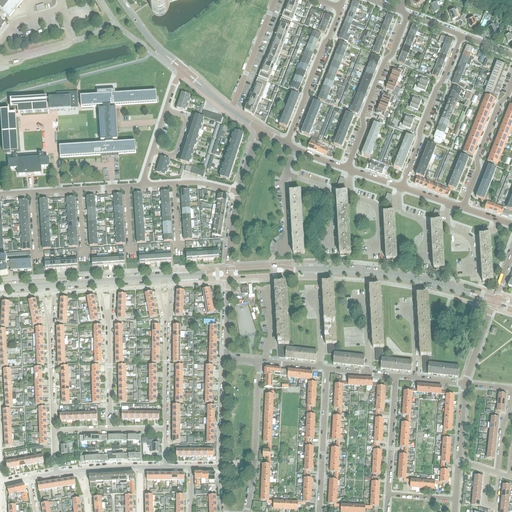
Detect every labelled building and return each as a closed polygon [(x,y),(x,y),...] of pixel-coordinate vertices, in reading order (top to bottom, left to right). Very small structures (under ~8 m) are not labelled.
[(0,0),(0,9),(4,12),(10,17),(23,0),(0,0)] [(159,16),(160,16),(162,15),(163,15),(165,14),(166,12),(167,10),(168,8),(169,5),(170,2),(174,0),(175,0),(149,0),(149,1),(149,3),(150,6),(150,8),(151,10),(153,12),(153,13),(154,14),(155,15),(157,15),(158,16),(159,16)] [(438,6),(437,3),(442,1),(441,0),(435,0),(434,1),(435,3),(431,5),(435,13),(440,11),(440,10),(442,10),(440,5),(438,6)] [(298,5),(288,1),(288,3),(287,3),(286,5),(287,6),(286,6),(297,10),(299,5),(298,4),(298,5)] [(361,10),(362,8),(358,6),(359,3),(353,1),(351,6),(357,9),(361,10)] [(295,15),(297,10),(286,6),(286,8),(285,8),(284,11),(295,15)] [(460,20),(462,16),(457,18),(454,10),(457,9),(456,7),(452,8),(453,11),(449,12),(453,20),(455,19),(456,22),(460,20)] [(292,21),(295,15),(284,11),(283,13),(282,16),(282,17),(292,21)] [(359,22),(360,20),(357,18),(354,17),(355,14),(349,12),(347,17),(353,19),(359,22)] [(329,23),(331,17),(319,13),(318,15),(321,16),(320,19),(323,20),(329,23)] [(357,27),(358,25),(355,24),(355,23),(352,22),(353,19),(347,17),(345,22),(351,25),(357,27)] [(478,20),(477,17),(474,19),(474,18),(468,21),(471,27),(477,25),(475,21),(478,20)] [(279,24),(290,28),(292,22),(281,18),(281,19),(279,22),(280,22),(279,24)] [(494,25),(492,22),(487,24),(490,31),(489,32),(491,35),(497,33),(495,28),(499,26),(497,24),(494,25)] [(389,27),(383,25),(377,23),(376,25),(380,26),(379,27),(382,28),(381,30),(387,33),(389,27)] [(287,33),(290,28),(279,24),(277,27),(278,27),(277,29),(287,33)] [(421,32),(421,31),(418,30),(419,27),(413,25),(411,30),(417,32),(423,35),(424,33),(421,32)] [(387,33),(381,30),(375,28),(374,30),(378,31),(377,32),(380,33),(379,36),(385,38),(387,33)] [(285,39),(285,38),(287,33),(277,29),(277,30),(276,29),(275,32),(276,33),(275,34),(285,39)] [(311,38),(318,41),(321,35),(313,32),(311,38)] [(351,43),(352,41),(348,40),(350,37),(347,35),(341,33),(339,39),(351,43)] [(383,43),(384,40),(385,38),(379,36),(373,33),(372,35),(375,37),(378,38),(377,41),(383,43)] [(285,39),(275,34),(274,38),(274,40),(284,44),(286,39),(285,38),(285,39)] [(318,41),(311,38),(308,37),(307,39),(310,40),(308,44),(316,47),(318,41)] [(442,42),(445,44),(451,46),(453,40),(444,37),(442,42)] [(282,49),(284,44),(274,40),(274,41),(273,40),(272,43),(272,45),(282,49)] [(316,47),(308,44),(302,41),(301,44),(307,47),(306,50),(313,53),(316,47)] [(338,49),(346,52),(348,45),(341,42),(338,49)] [(280,55),(282,49),(272,45),(271,46),(270,48),(270,49),(270,51),(280,55)] [(379,55),(381,49),(375,46),(373,52),(379,55)] [(415,56),(415,54),(412,53),(412,52),(410,51),(411,49),(404,46),(402,51),(409,54),(415,56)] [(343,58),(346,52),(338,49),(336,55),(343,58)] [(311,60),(313,53),(306,50),(303,57),(311,60)] [(278,60),(280,55),(270,51),(269,53),(268,52),(267,55),(268,56),(267,56),(278,60)] [(473,61),(474,58),(470,57),(471,54),(465,51),(463,57),(469,59),(473,61)] [(341,64),(343,58),(336,55),(333,61),(341,64)] [(370,61),(378,65),(381,58),(373,55),(370,61)] [(278,60),(267,56),(267,58),(266,58),(265,61),(275,65),(276,66),(278,60)] [(308,66),(311,60),(303,57),(301,63),(308,66)] [(405,62),(406,59),(400,57),(398,62),(409,67),(410,64),(405,62)] [(275,65),(265,61),(264,63),(263,63),(262,66),(263,66),(273,70),(275,65)] [(338,71),(341,64),(333,61),(331,67),(338,71)] [(375,71),(378,65),(370,61),(368,68),(375,71)] [(495,67),(503,70),(506,65),(497,61),(495,67)] [(306,72),(308,66),(301,63),(298,69),(306,72)] [(271,76),(273,70),(263,66),(262,68),(261,68),(260,71),(261,71),(261,72),(271,76)] [(342,79),(342,77),(337,75),(338,71),(331,67),(328,74),(336,77),(342,79)] [(493,72),(501,75),(503,70),(495,67),(493,72)] [(373,77),(375,71),(368,68),(365,74),(373,77)] [(402,73),(403,70),(398,68),(397,71),(393,70),(392,74),(399,77),(401,73),(402,73)] [(304,79),(306,72),(298,69),(296,76),(304,79)] [(269,81),(271,76),(261,72),(260,74),(259,73),(258,76),(259,77),(258,77),(269,81)] [(491,77),(500,80),(500,79),(501,75),(493,72),(491,77)] [(334,81),(336,77),(328,74),(326,80),(334,83),(342,87),(345,88),(347,81),(345,80),(343,84),(334,81)] [(370,83),(373,77),(365,74),(363,80),(370,83)] [(419,83),(427,87),(429,82),(425,80),(426,78),(419,75),(418,78),(421,79),(419,83)] [(301,85),(304,79),(296,76),(293,82),(301,85)] [(489,82),(498,85),(500,80),(491,77),(489,82)] [(256,84),(266,88),(268,83),(258,79),(257,79),(256,82),(256,84)] [(331,90),(334,83),(326,80),(323,86),(331,90)] [(368,90),(370,83),(363,80),(360,87),(368,90)] [(299,91),(301,85),(293,82),(291,88),(299,91)] [(487,87),(496,90),(498,85),(489,82),(487,87)] [(425,92),(427,87),(419,83),(418,86),(415,85),(413,90),(420,93),(421,90),(425,92)] [(264,94),(266,88),(256,84),(255,85),(255,84),(254,87),(254,88),(254,90),(264,94)] [(394,95),(395,92),(394,92),(396,87),(388,84),(386,89),(389,90),(388,93),(394,95)] [(331,97),(332,94),(330,93),(331,90),(323,86),(321,93),(329,96),(331,97)] [(365,96),(368,90),(360,87),(358,93),(365,96)] [(451,93),(459,97),(462,90),(454,87),(451,93)] [(494,96),(496,90),(487,87),(485,92),(494,96)] [(264,94),(254,90),(253,90),(252,93),(252,94),(251,94),(251,95),(261,99),(262,99),(264,94)] [(49,109),(55,109),(78,107),(77,91),(56,93),(57,96),(49,97),(49,109)] [(157,103),(156,91),(115,94),(115,91),(98,92),(98,95),(81,96),(81,107),(99,106),(101,144),(59,146),(60,158),(102,155),(102,157),(119,156),(118,154),(135,153),(135,142),(118,143),(117,133),(116,105),(122,105),(157,103)] [(179,101),(188,103),(190,96),(182,93),(179,101)] [(286,109),(294,112),(300,96),(292,93),(286,109)] [(332,104),(333,101),(327,99),(329,96),(321,93),(318,99),(332,104)] [(363,102),(365,96),(358,93),(355,99),(363,102)] [(395,96),(394,95),(388,93),(387,96),(384,95),(382,99),(390,102),(392,103),(395,96)] [(457,103),(459,97),(451,93),(449,100),(457,103)] [(412,102),(420,106),(422,101),(417,99),(418,96),(412,94),(410,97),(412,97),(411,100),(413,100),(412,102)] [(261,99),(251,95),(250,95),(249,98),(250,98),(249,100),(259,104),(261,99)] [(483,103),(493,107),(494,106),(493,105),(495,99),(485,96),(483,103)] [(48,112),(47,97),(10,100),(11,109),(18,108),(18,114),(48,112)] [(360,109),(363,102),(355,99),(353,105),(360,109)] [(257,109),(259,104),(249,100),(248,100),(247,103),(247,105),(257,109)] [(454,109),(457,103),(449,100),(446,106),(454,109)] [(185,111),(188,103),(179,101),(177,108),(185,111)] [(308,117),(316,120),(322,104),(314,101),(308,117)] [(418,111),(420,106),(412,102),(410,107),(407,106),(406,109),(412,111),(413,109),(418,111)] [(493,108),(493,107),(483,103),(480,110),(490,114),(492,108),(493,108)] [(255,114),(257,109),(247,105),(246,107),(245,107),(244,110),(245,110),(244,111),(265,123),(267,117),(263,115),(262,117),(255,114)] [(358,115),(360,109),(353,105),(350,112),(358,115)] [(452,115),(454,109),(446,106),(444,112),(452,115)] [(287,128),(294,112),(286,109),(280,125),(287,128)] [(384,120),(385,117),(384,117),(386,112),(378,109),(376,114),(379,115),(378,118),(384,120)] [(10,114),(10,110),(1,111),(4,153),(18,152),(16,113),(10,114)] [(487,119),(490,114),(480,110),(477,117),(488,121),(488,120),(487,119)] [(449,122),(452,115),(444,112),(441,119),(449,122)] [(340,129),(348,132),(354,116),(346,113),(340,129)] [(404,121),(412,124),(414,120),(410,118),(411,115),(404,113),(403,115),(406,117),(404,121)] [(190,131),(199,134),(204,118),(195,116),(190,131)] [(309,136),(316,120),(308,117),(301,133),(309,136)] [(487,122),(488,121),(477,117),(474,124),(484,128),(486,122),(487,122)] [(447,128),(449,122),(441,119),(439,125),(447,128)] [(511,130),(511,127),(511,122),(504,119),(502,125),(501,125),(500,126),(511,130)] [(410,129),(412,124),(404,121),(402,126),(399,125),(398,128),(405,130),(406,128),(410,129)] [(368,139),(376,142),(382,127),(374,123),(368,139)] [(482,134),(484,128),(474,124),(472,131),(482,135),(483,134),(482,134)] [(444,134),(447,128),(439,125),(436,131),(444,134)] [(508,137),(511,130),(500,126),(500,127),(501,127),(499,133),(508,137)] [(342,148),(348,132),(340,129),(334,145),(342,148)] [(194,149),(199,134),(190,131),(185,146),(194,149)] [(440,145),(444,134),(436,131),(434,138),(435,138),(433,142),(440,145)] [(482,136),(482,135),(472,131),(469,138),(478,142),(481,136),(482,136)] [(230,147),(239,150),(244,134),(235,132),(230,147)] [(505,144),(508,137),(499,133),(496,139),(495,139),(495,140),(505,144)] [(400,151),(408,154),(414,138),(406,135),(400,151)] [(476,148),(478,142),(469,138),(466,145),(477,149),(477,148),(476,148)] [(369,158),(376,142),(368,139),(361,155),(369,158)] [(503,151),(505,144),(495,140),(494,141),(495,141),(493,147),(503,151)] [(317,152),(320,145),(311,141),(308,148),(317,152)] [(422,159),(430,163),(436,147),(428,143),(422,159)] [(320,145),(317,152),(326,155),(329,150),(325,148),(326,147),(320,145)] [(476,150),(477,149),(466,145),(463,152),(473,156),(475,150),(476,150)] [(189,165),(194,149),(185,146),(180,162),(189,165)] [(234,165),(239,150),(230,147),(225,162),(234,165)] [(500,158),(503,151),(493,147),(491,153),(490,153),(489,154),(500,158)] [(402,170),(408,154),(400,151),(394,167),(402,170)] [(44,159),(43,154),(40,154),(17,156),(17,155),(14,155),(14,161),(9,161),(10,169),(18,169),(18,175),(41,174),(41,167),(49,167),(48,159),(44,159)] [(497,165),(500,158),(489,154),(489,155),(490,156),(487,162),(497,165)] [(455,171),(462,174),(469,158),(461,155),(455,171)] [(159,165),(167,168),(170,160),(161,157),(159,165)] [(424,178),(430,163),(422,159),(416,175),(424,178)] [(229,181),(234,165),(225,162),(220,178),(229,181)] [(381,165),(372,162),(369,169),(382,175),(385,166),(381,165)] [(165,176),(167,168),(159,165),(156,173),(165,176)] [(385,166),(382,175),(391,178),(392,175),(386,173),(388,168),(385,166)] [(482,182),(490,185),(496,169),(488,166),(482,182)] [(456,190),(462,174),(455,171),(448,187),(456,190)] [(442,195),(443,195),(448,197),(451,190),(417,177),(415,184),(442,195)] [(484,201),(490,185),(482,182),(476,197),(484,201)] [(297,191),(297,190),(290,190),(291,207),(302,207),(301,191),(297,191)] [(347,192),(345,192),(345,191),(339,191),(336,192),(337,208),(348,207),(347,192)] [(493,212),(495,205),(494,205),(494,204),(487,202),(485,209),(493,212)] [(495,205),(493,212),(501,215),(508,217),(510,212),(503,210),(504,208),(503,208),(495,205)] [(292,223),(303,222),(302,207),(291,207),(292,223)] [(338,223),(349,223),(348,207),(337,208),(338,223)] [(393,212),(392,211),(386,211),(384,211),(384,228),(395,227),(394,212),(393,212)] [(442,221),(440,221),(440,220),(433,220),(431,220),(432,237),(442,236),(442,221)] [(292,238),(303,238),(303,222),(292,223),(292,238)] [(339,239),(350,238),(349,223),(338,223),(339,239)] [(385,244),(396,243),(395,227),(384,228),(385,244)] [(490,234),(488,235),(488,233),(482,233),(479,234),(480,250),(491,249),(490,234)] [(433,253),(443,252),(442,236),(432,237),(433,253)] [(300,255),(300,254),(304,254),(303,238),(292,238),(293,255),(300,255)] [(347,256),(347,255),(351,255),(350,238),(339,239),(340,256),(347,256)] [(393,261),(393,260),(397,260),(396,243),(385,244),(386,261),(393,261)] [(481,266),(492,265),(491,249),(480,250),(481,266)] [(441,270),(441,268),(444,268),(443,252),(433,253),(434,270),(441,270)] [(7,264),(8,258),(0,257),(0,275),(9,274),(7,269),(11,268),(11,272),(32,270),(31,260),(10,262),(10,264),(7,264)] [(489,283),(489,282),(493,282),(492,265),(481,266),(482,282),(482,284),(489,283)] [(282,283),(282,281),(277,282),(277,283),(275,284),(275,290),(273,290),(274,295),(275,295),(276,299),(287,298),(286,290),(286,282),(282,283)] [(329,282),(329,281),(324,281),(324,283),(322,283),(323,298),(334,297),(333,282),(329,282)] [(376,285),(376,284),(372,285),(372,286),(369,287),(370,290),(370,302),(381,301),(380,290),(380,285),(376,285)] [(428,294),(424,293),(424,292),(419,293),(419,294),(417,294),(418,310),(429,309),(428,294)] [(324,314),(335,314),(334,297),(323,298),(324,314)] [(277,314),(287,314),(287,298),(276,299),(276,305),(274,305),(275,310),(276,310),(277,314)] [(371,317),(382,316),(381,301),(370,302),(371,317)] [(419,325),(429,325),(429,309),(418,310),(419,325)] [(277,330),(288,329),(287,314),(277,314),(277,320),(275,320),(275,325),(277,325),(277,330)] [(325,329),(336,328),(335,314),(324,314),(325,329)] [(372,333),(383,332),(382,316),(371,317),(372,333)] [(210,332),(217,333),(217,326),(215,326),(215,320),(204,320),(204,324),(208,324),(207,326),(210,326),(210,332)] [(419,341),(430,340),(429,325),(419,325),(419,341)] [(334,344),(336,344),(336,328),(325,329),(326,344),(328,344),(328,345),(334,345),(334,344)] [(289,345),(288,329),(277,330),(278,336),(276,336),(276,341),(278,341),(278,345),(279,345),(279,346),(287,345),(289,345)] [(375,348),(375,349),(382,348),(381,348),(384,348),(383,332),(372,333),(373,348),(375,348)] [(429,356),(431,356),(430,340),(419,341),(420,356),(423,356),(423,357),(429,357),(429,356)] [(287,348),(287,345),(279,346),(279,349),(280,358),(285,358),(286,348),(287,348)] [(302,349),(287,348),(286,348),(285,358),(285,359),(301,360),(302,349)] [(302,349),(301,360),(316,362),(317,351),(302,349)] [(349,354),(334,353),(334,355),(333,364),(348,365),(349,354)] [(349,354),(348,365),(363,367),(364,356),(349,354)] [(397,359),(382,358),(381,361),(380,369),(396,370),(397,359)] [(397,359),(396,370),(411,372),(412,361),(397,359)] [(444,365),(429,363),(428,371),(428,374),(443,375),(444,365)] [(444,365),(443,375),(458,377),(460,366),(444,365)] [(264,375),(273,376),(288,376),(288,370),(281,369),(265,367),(264,375)] [(345,383),(345,385),(355,386),(355,378),(349,378),(348,383),(345,383)] [(376,387),(376,384),(373,384),(373,379),(367,379),(366,386),(376,387)] [(345,385),(345,383),(341,382),(341,385),(336,384),(335,391),(343,391),(343,385),(345,385)] [(385,393),(385,387),(380,387),(380,385),(376,384),(376,387),(377,387),(377,393),(385,393)] [(414,389),(413,392),(423,393),(424,385),(417,385),(417,390),(414,389)] [(444,395),(445,392),(441,392),(442,386),(435,386),(435,394),(444,395)] [(413,392),(414,389),(410,389),(410,391),(404,391),(404,397),(411,398),(412,392),(413,392)] [(266,401),(273,401),(274,392),(271,392),(271,395),(266,395),(266,401)] [(454,401),(454,395),(448,395),(448,392),(445,392),(444,395),(446,395),(446,401),(454,401)] [(307,411),(311,411),(311,407),(315,408),(316,401),(308,401),(307,411)] [(376,414),(379,414),(379,411),(384,411),(384,405),(376,405),(376,414)] [(407,419),(410,419),(411,410),(403,409),(402,415),(407,416),(407,419)] [(310,415),(311,412),(307,412),(307,421),(315,421),(315,415),(310,415)] [(341,423),(342,413),(338,413),(338,416),(334,416),(333,422),(341,423)] [(379,419),(379,415),(376,415),(375,425),(383,425),(383,419),(379,419)] [(409,430),(410,420),(407,420),(407,423),(402,423),(402,429),(409,430)] [(443,434),(446,434),(447,431),(451,431),(452,425),(444,425),(443,434)] [(306,442),(309,443),(309,439),(314,440),(314,433),(306,433),(306,442)] [(337,444),(340,444),(340,435),(333,434),(332,440),(337,441),(337,444)] [(446,439),(446,435),(443,435),(443,445),(451,445),(451,439),(446,439)] [(268,446),(271,447),(272,437),(264,437),(264,443),(268,443),(268,446)] [(374,446),(377,446),(377,443),(382,443),(382,437),(375,437),(374,446)] [(159,452),(159,444),(154,444),(154,440),(148,439),(148,446),(154,446),(154,452),(159,452)] [(62,455),(70,454),(70,448),(71,448),(71,441),(65,441),(66,446),(61,446),(62,455)] [(405,451),(408,451),(408,441),(401,441),(400,447),(405,447),(405,451)] [(309,447),(309,444),(306,443),(305,453),(313,453),(313,447),(309,447)] [(339,455),(340,445),(337,445),(336,448),(332,448),(332,454),(339,455)] [(271,460),(271,448),(268,448),(268,451),(263,451),(263,457),(268,457),(268,460),(271,460)] [(407,461),(408,452),(405,452),(404,455),(400,455),(399,461),(407,461)] [(441,466),(444,466),(444,463),(449,463),(450,457),(442,456),(441,466)] [(270,471),(271,462),(268,461),(267,465),(263,464),(262,471),(270,471)] [(304,474),(308,474),(308,471),(312,471),(313,465),(305,465),(304,474)] [(335,476),(338,476),(338,467),(331,466),(330,472),(335,473),(335,476)] [(444,470),(444,467),(441,467),(440,476),(448,477),(449,471),(444,470)] [(372,478),(375,478),(375,475),(380,475),(380,469),(373,468),(372,478)] [(407,482),(407,480),(406,480),(406,473),(399,473),(398,479),(404,479),(404,482),(407,482)] [(120,494),(127,494),(126,474),(119,475),(120,494)] [(126,474),(127,494),(135,494),(134,474),(126,474)] [(112,495),(112,494),(111,475),(102,476),(103,485),(103,495),(112,495)] [(111,475),(112,494),(120,494),(119,475),(111,475)] [(307,479),(308,476),(304,475),(304,485),(312,485),(312,479),(307,479)] [(448,483),(448,477),(440,476),(440,482),(438,482),(438,485),(442,485),(442,483),(448,483)] [(337,487),(338,477),(335,477),(335,480),(330,480),(330,486),(337,487)] [(407,480),(407,482),(411,482),(410,488),(416,488),(417,480),(407,480)] [(438,485),(438,482),(429,481),(428,489),(434,490),(435,484),(438,485)] [(16,488),(18,496),(22,495),(23,502),(28,501),(25,487),(24,486),(16,488)] [(18,498),(18,496),(16,488),(9,489),(8,491),(9,496),(9,498),(9,504),(19,504),(19,502),(18,498)] [(270,504),(270,501),(269,501),(269,495),(261,495),(261,501),(267,501),(267,503),(270,504)] [(311,503),(311,497),(303,497),(303,503),(302,503),(301,505),(305,505),(305,503),(311,503)] [(338,507),(338,505),(336,505),(337,498),(329,498),(329,504),(334,505),(334,507),(338,507)] [(378,507),(378,501),(371,500),(370,507),(369,506),(369,509),(372,509),(372,507),(378,507)] [(270,501),(270,504),(274,504),(273,509),(280,509),(280,502),(270,501)] [(301,505),(302,503),(292,502),(291,510),(298,510),(298,505),(301,505)]
